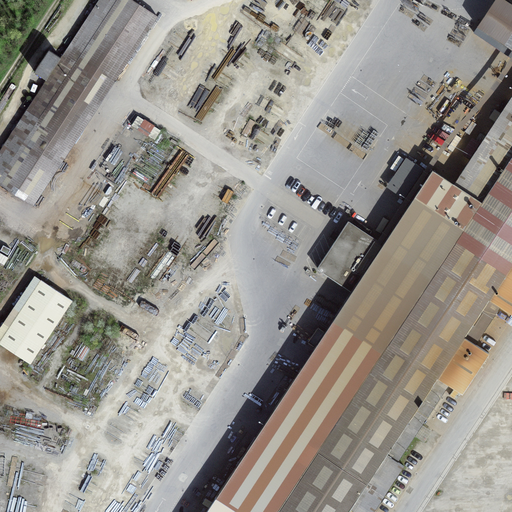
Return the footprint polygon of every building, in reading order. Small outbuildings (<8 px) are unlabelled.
[(115,80),(157,16),(132,0),(98,0),(61,58),(49,50),(34,72),(46,80),(26,111),(39,119),(0,177),(0,184),(33,205),(61,163),(50,156),(80,111),(105,73),(115,80)] [(239,511),(373,511),(404,466),(397,461),(415,435),(422,424),(449,384),(462,393),(489,353),(475,344),(500,306),(511,313),(511,5),(504,0),(495,0),(477,27),(511,49),(511,95),(453,184),(432,170),(364,273),(357,268),(376,239),(349,220),(317,268),(352,291),(215,496),(239,511)] [(80,111),(50,156),(61,163),(115,80),(105,73),(80,111)] [(0,177),(39,119),(26,111),(0,149),(0,177)] [(0,328),(0,340),(9,327),(41,279),(35,276),(0,328)] [(72,300),(41,279),(9,327),(0,340),(0,342),(31,363),(41,347),(55,326),(72,300)] [(422,424),(415,435),(424,441),(431,430),(422,424)] [(239,511),(215,496),(204,511),(239,511)]
